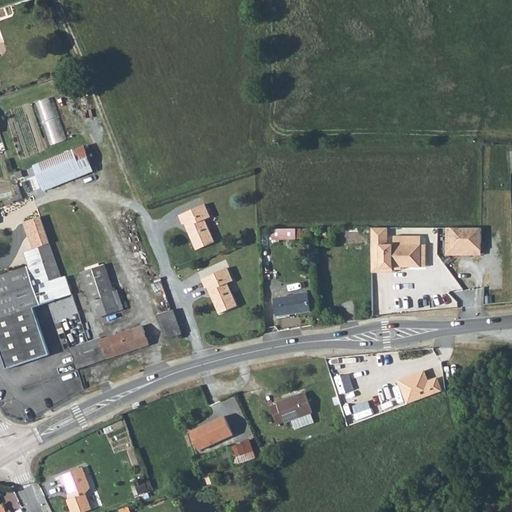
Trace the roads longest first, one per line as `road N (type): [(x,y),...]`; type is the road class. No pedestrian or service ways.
road 1 (residential): [(207,364),(116,151)]
road 2 (secondary): [(207,364),(108,399),(9,452)]
road 3 (unknown): [(0,260),(15,221),(43,200),(140,206)]
road 4 (track): [(55,0),(116,151)]
road 5 (secondary): [(319,340),(388,344),(454,327)]
road 6 (secondary): [(454,327),(385,324),(319,340)]
